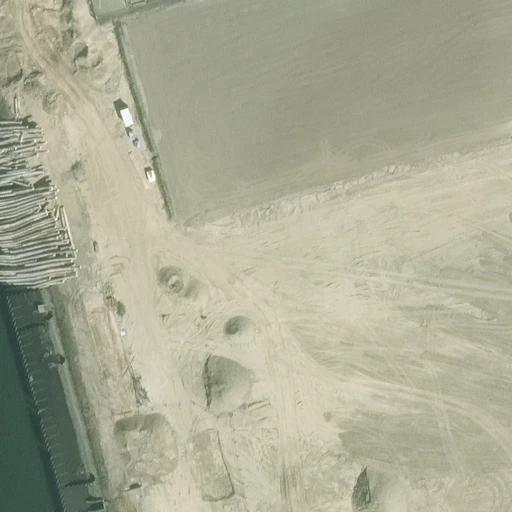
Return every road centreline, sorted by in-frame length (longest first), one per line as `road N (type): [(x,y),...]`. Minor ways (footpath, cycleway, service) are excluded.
road 1 (unknown): [(127,283),(217,267),(511,180)]
road 2 (unknown): [(511,392),(182,487)]
